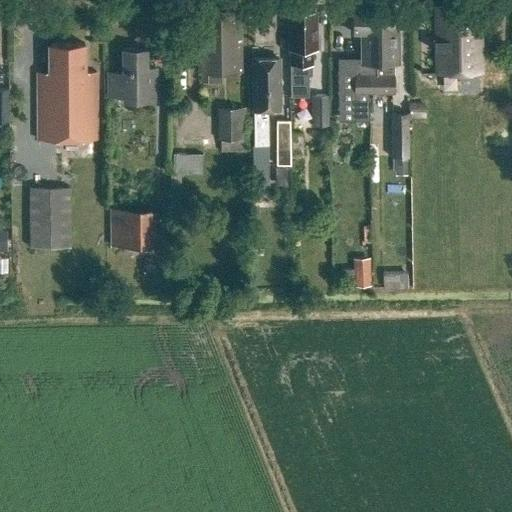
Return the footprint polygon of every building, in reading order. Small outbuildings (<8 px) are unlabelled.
[(466,8),(435,9),(437,73),(480,72),(478,15),(466,15),(466,8)] [(290,48),(290,64),(290,96),(308,96),(308,75),(311,75),(311,48),(318,48),(317,31),(314,31),(314,10),(290,11),(290,18),(288,18),(289,48),(290,48)] [(353,94),(353,121),(369,121),(368,94),(371,94),(371,86),(373,86),(373,76),(376,75),(376,64),(378,64),(377,32),(375,32),(375,10),(353,10),(353,33),(360,33),(360,62),(353,62),(353,94)] [(371,86),(371,94),(394,93),(394,64),(397,64),(397,32),(393,32),(393,10),(375,10),(375,32),(377,32),(378,64),(376,64),(376,75),(373,76),(373,86),(371,86)] [(204,30),(200,30),(200,73),(207,72),(207,82),(221,82),(221,72),(241,72),(241,21),(233,21),(233,12),(204,12),(204,30)] [(84,44),(48,44),(49,73),(36,73),(36,140),(96,139),(95,72),(84,72),(84,44)] [(122,73),(108,73),(108,96),(123,96),(123,101),(157,101),(156,68),(147,68),(146,49),(122,49),(122,73)] [(268,108),(280,108),(279,59),(253,59),(255,146),(268,146),(268,108)] [(328,125),(327,95),(310,95),(311,125),(328,125)] [(409,102),(409,118),(425,118),(425,102),(409,102)] [(217,107),(217,139),(220,139),(220,152),(244,152),(244,139),(245,139),(245,107),(217,107)] [(390,112),(391,156),(408,156),(407,112),(390,112)] [(276,120),(276,164),(289,164),(289,120),(276,120)] [(169,151),(169,172),(200,172),(200,151),(169,151)] [(70,246),(69,187),(28,187),(29,247),(70,246)] [(161,264),(161,209),(109,209),(109,264),(161,264)] [(369,257),(353,258),(354,286),(370,285),(369,257)] [(403,286),(403,271),(380,270),(379,285),(403,286)]
